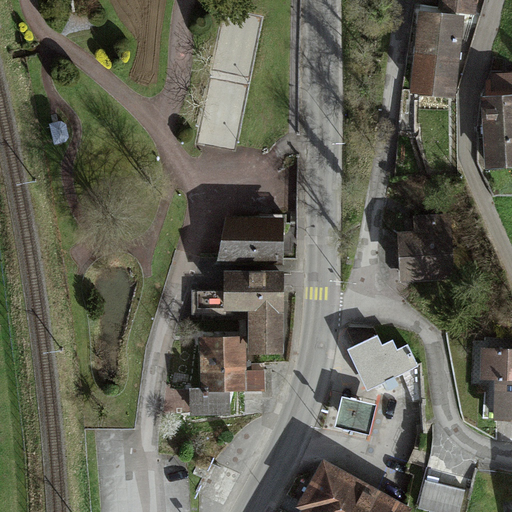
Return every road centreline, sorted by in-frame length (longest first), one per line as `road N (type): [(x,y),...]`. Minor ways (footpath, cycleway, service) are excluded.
road 1 (residential): [(364,302),(400,0)]
road 2 (primary): [(322,302),(322,0)]
road 3 (residential): [(364,302),(420,335),(449,432),(482,450),(511,454)]
road 4 (primary): [(250,511),(314,374),(322,302)]
